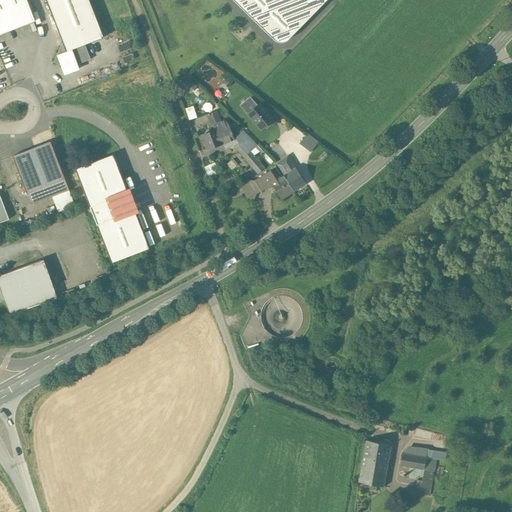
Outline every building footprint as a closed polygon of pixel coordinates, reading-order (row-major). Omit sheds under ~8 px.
[(0,0),(0,34),(35,21),(26,0),(0,0)] [(103,37),(89,0),(46,0),(62,42),(66,52),(85,44),(103,37)] [(233,0),(274,40),(277,42),(281,42),(285,41),(288,40),(326,0),(233,0)] [(85,44),(66,52),(62,42),(53,62),(73,70),(76,65),(91,59),(85,44)] [(190,92),(197,85),(188,77),(181,84),(190,92)] [(257,106),(250,97),(241,105),(248,114),(257,106)] [(273,119),(260,104),(257,106),(248,114),(261,129),(273,119)] [(188,119),(197,116),(194,105),(185,107),(188,119)] [(217,111),(210,114),(209,113),(208,114),(208,115),(212,125),(214,124),(221,121),(217,111)] [(244,131),(225,112),(222,115),(240,134),(244,131)] [(221,121),(214,124),(216,130),(217,129),(222,143),(234,139),(232,133),(232,131),(231,131),(228,123),(225,120),(221,121)] [(216,130),(202,135),(207,149),(222,143),(217,129),(216,130)] [(240,134),(235,138),(236,138),(240,144),(249,136),(244,131),(240,134)] [(319,142),(307,134),(300,143),(311,152),(319,142)] [(254,155),(250,151),(257,145),(249,136),(240,144),(236,147),(253,168),(252,169),(257,173),(258,174),(265,168),(255,156),(254,155)] [(305,183),(292,163),(278,140),(268,147),(272,153),(272,154),(286,175),(284,176),(293,190),(305,183)] [(50,141),(12,156),(31,205),(52,196),(69,190),(50,141)] [(113,154),(75,169),(97,225),(111,263),(149,248),(134,210),(122,215),(122,214),(116,217),(109,200),(115,198),(115,197),(127,192),(113,154)] [(231,159),(227,164),(232,168),(236,162),(231,159)] [(214,172),(212,163),(205,165),(208,174),(214,172)] [(293,190),(284,176),(282,177),(276,167),(265,174),(272,184),(281,198),(293,190)] [(265,174),(259,178),(255,180),(262,191),(272,184),(265,174)] [(69,190),(52,196),(58,212),(75,206),(69,190)] [(122,215),(134,210),(127,192),(115,197),(115,198),(109,200),(116,217),(122,214),(122,215)] [(0,222),(9,219),(0,195),(0,222)] [(41,260),(0,275),(0,301),(4,300),(9,313),(10,315),(12,314),(28,309),(55,299),(57,298),(53,286),(45,262),(44,262),(44,259),(41,260)] [(392,445),(366,440),(358,482),(361,483),(384,487),(392,445)] [(426,457),(402,453),(400,467),(423,471),(425,459),(426,457)] [(435,460),(425,459),(423,471),(422,480),(416,479),(414,492),(430,494),(435,460)]
